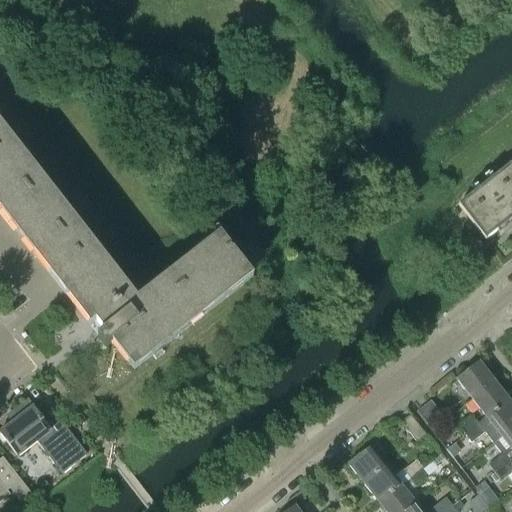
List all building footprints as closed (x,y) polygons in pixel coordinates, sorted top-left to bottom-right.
[(252,278),(222,240),(217,244),(214,240),(137,301),(0,126),(0,213),(90,328),(95,323),(103,333),(97,338),(105,349),(112,344),(115,341),(134,365),(156,348),(159,352),(252,278)] [(457,207),(485,242),(511,220),(511,171),(509,167),(457,207)] [(456,382),(471,401),(494,383),(479,364),(456,382)] [(508,402),(494,383),(471,401),(486,420),(508,402)] [(11,425),(0,433),(0,436),(17,458),(37,443),(48,457),(62,445),(61,444),(70,436),(55,416),(45,424),(27,401),(6,418),(11,425)] [(493,445),(500,439),(511,429),(511,406),(508,402),(486,420),(478,426),(464,436),(471,444),(484,434),(493,445)] [(428,405),(419,411),(432,428),(441,422),(428,405)] [(426,436),(418,426),(411,417),(407,419),(403,421),(401,424),(417,443),(426,436)] [(458,429),(464,436),(478,426),(472,418),(458,429)] [(511,460),(511,429),(500,439),(501,439),(492,446),(501,456),(487,467),(494,475),(511,460)] [(86,456),(70,436),(61,444),(62,445),(48,457),(61,475),(86,456)] [(453,445),(446,451),(452,458),(459,452),(453,445)] [(363,486),(385,468),(370,449),(348,467),(363,486)] [(511,473),(511,460),(494,475),(498,481),(500,483),(511,473)] [(408,481),(422,470),(416,462),(402,473),(408,481)] [(400,487),(385,468),(363,486),(378,505),(400,487)] [(428,478),(422,470),(408,481),(415,489),(428,478)] [(498,481),(494,475),(490,478),(495,484),(498,481)] [(36,503),(20,482),(9,490),(26,511),(36,503)] [(476,489),(476,494),(478,497),(488,489),(483,483),(476,489)] [(0,484),(0,503),(10,496),(0,484)] [(378,505),(383,511),(407,511),(415,506),(400,487),(378,505)] [(429,511),(419,511),(415,506),(407,511),(445,511),(451,508),(445,500),(429,511)] [(457,511),(463,508),(459,502),(451,508),(454,511),(457,511)]
